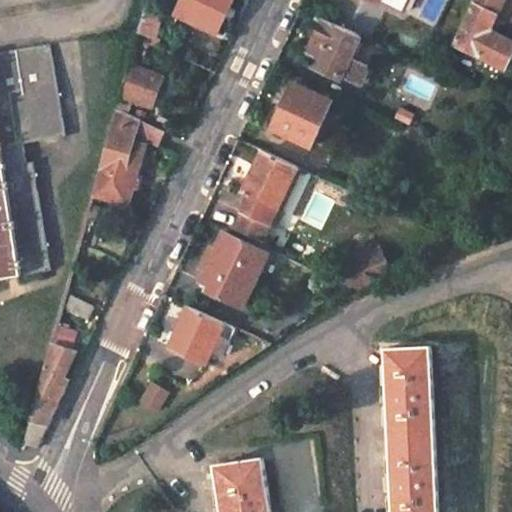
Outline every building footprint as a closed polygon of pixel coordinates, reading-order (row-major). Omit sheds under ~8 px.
[(238,0),(190,0),(183,16),(221,35),(238,0)] [(511,23),(511,0),(478,0),(458,45),(511,70),(511,42),(491,33),(499,17),(511,23)] [(160,37),(166,15),(146,9),(140,31),(160,37)] [(316,43),(330,50),(321,69),(344,80),(364,38),(326,20),(316,43)] [(0,275),(52,267),(36,157),(27,159),(25,139),(65,132),(52,44),(0,51),(0,275)] [(153,107),(165,75),(131,62),(122,95),(153,107)] [(276,128),(319,152),(341,100),(297,80),(276,128)] [(98,181),(135,192),(150,149),(138,145),(141,134),(172,150),(178,138),(118,110),(98,181)] [(246,191),(254,195),(246,214),(272,226),(300,167),(265,150),(246,191)] [(273,254),(228,231),(220,249),(214,245),(203,270),(208,273),(204,281),(228,293),(225,298),(247,308),(273,254)] [(351,290),(392,270),(380,244),(339,265),(351,290)] [(64,308),(86,318),(93,305),(71,294),(64,308)] [(229,344),(218,338),(226,322),(191,305),(173,345),(208,362),(213,351),(224,356),(229,344)] [(59,324),(55,339),(72,344),(76,329),(59,324)] [(62,380),(77,351),(54,339),(25,445),(39,451),(71,384),(62,380)] [(439,511),(435,343),(392,344),(397,511),(439,511)] [(273,511),(265,460),(219,467),(226,511),(273,511)]
